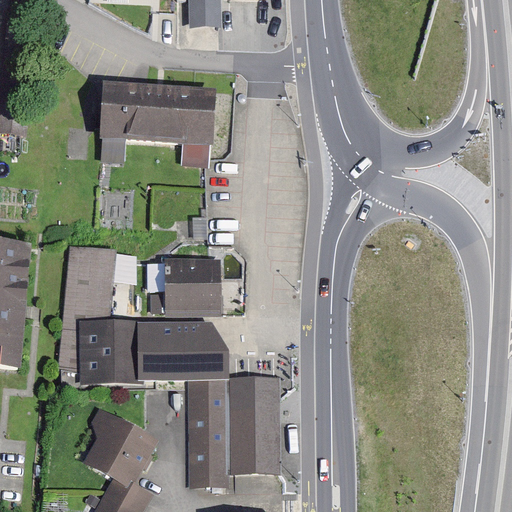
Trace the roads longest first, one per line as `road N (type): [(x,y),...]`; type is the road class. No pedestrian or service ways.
road 1 (trunk): [(491,0),(505,238),(492,430)]
road 2 (secondary): [(375,165),(334,253),(335,511)]
road 3 (trunk): [(375,165),(388,184),(446,209),(475,250),(480,393),(492,430)]
road 4 (residential): [(329,62),(162,58),(50,0)]
road 5 (trunk): [(483,0),(481,67),(466,122),(420,154),(375,165)]
